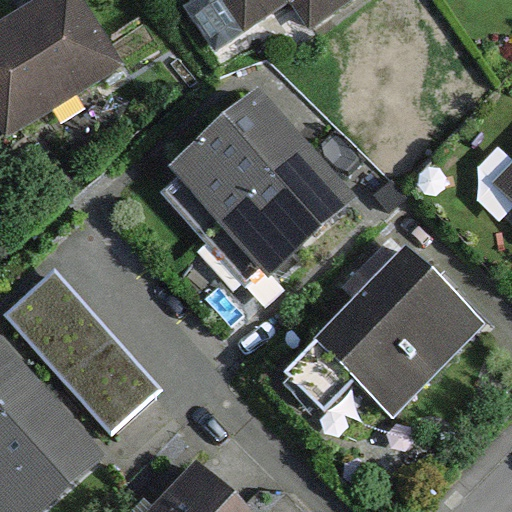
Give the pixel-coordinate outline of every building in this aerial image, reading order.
[(0,124),(15,148),(134,73),(86,0),(56,0),(0,35),(0,124)] [(226,61),(303,8),(324,39),(380,0),(209,0),(192,12),(226,61)] [(169,176),(218,231),(308,150),(259,95),(169,176)] [(218,231),(268,285),(358,204),(308,150),(218,231)] [(511,186),(503,196),(511,204),(511,186)] [(418,259),(330,350),(400,418),(488,328),(418,259)] [(166,396),(61,280),(14,323),(119,438),(166,396)] [(0,425),(34,396),(0,357),(0,425)] [(34,396),(0,425),(0,511),(37,511),(93,465),(34,396)] [(246,511),(199,465),(152,511),(246,511)]
